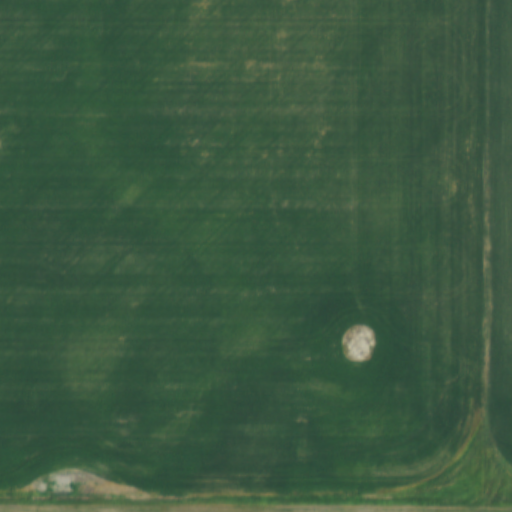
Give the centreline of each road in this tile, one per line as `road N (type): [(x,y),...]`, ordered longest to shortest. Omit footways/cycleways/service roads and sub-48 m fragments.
road 1 (track): [(485,0),(483,511)]
road 2 (track): [(0,510),(511,510)]
